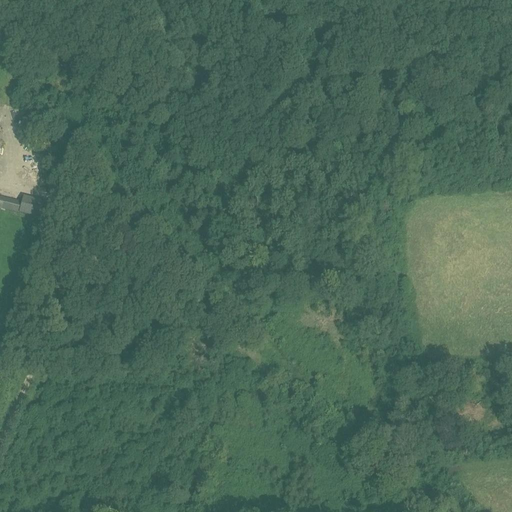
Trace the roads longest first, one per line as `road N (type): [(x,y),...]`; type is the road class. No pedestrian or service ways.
road 1 (track): [(117,218),(374,465)]
road 2 (track): [(0,444),(117,218)]
road 3 (track): [(0,185),(88,202),(117,218)]
